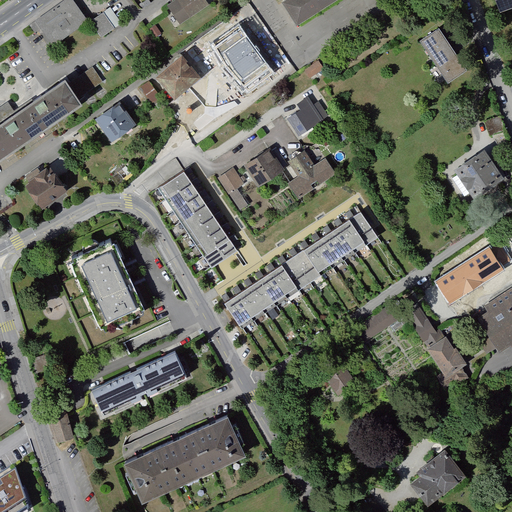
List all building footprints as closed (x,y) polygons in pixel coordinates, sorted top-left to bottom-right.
[(90,21),(75,0),(67,0),(38,21),(56,46),(90,21)] [(211,7),(206,0),(177,0),(167,7),(180,27),(211,7)] [(339,0),(288,0),(284,3),(299,26),(339,0)] [(511,0),(494,0),(500,14),(511,9),(511,0)] [(105,11),(90,21),(102,39),(117,29),(105,11)] [(275,72),(240,24),(211,44),(225,66),(249,91),(275,72)] [(468,69),(439,28),(420,41),(449,82),(468,69)] [(177,97),(199,78),(182,57),(159,76),(177,97)] [(0,159),(83,103),(67,79),(17,112),(10,102),(0,108),(0,159)] [(142,86),(155,101),(163,94),(151,79),(142,86)] [(327,122),(309,96),(283,113),(301,139),(327,122)] [(139,125),(122,101),(98,119),(115,142),(139,125)] [(287,170),(272,149),(248,166),(263,187),(287,170)] [(506,179),(486,149),(455,170),(474,200),(506,179)] [(339,174),(329,158),(317,166),(308,151),(291,162),(301,178),(293,184),(302,198),(339,174)] [(44,167),(17,186),(33,210),(61,192),(44,167)] [(246,183),(236,168),(220,179),(230,195),(246,183)] [(186,170),(161,186),(214,267),(238,251),(186,170)] [(364,211),(227,303),(244,329),(381,237),(364,211)] [(147,312),(115,242),(72,262),(104,333),(147,312)] [(492,247),(437,282),(452,304),(506,269),(492,247)] [(511,349),(511,289),(486,307),(489,312),(480,319),(503,355),(511,349)] [(398,301),(355,329),(364,345),(407,316),(398,301)] [(444,374),(439,377),(448,393),(470,378),(464,369),(470,366),(458,348),(456,349),(448,336),(443,340),(421,304),(408,313),(430,348),(428,349),(444,374)] [(192,378),(180,351),(93,390),(106,417),(192,378)] [(358,385),(345,366),(328,379),(341,398),(358,385)] [(65,399),(48,404),(56,438),(74,433),(65,399)] [(143,500),(248,452),(230,413),(125,460),(143,500)] [(469,477),(448,449),(418,471),(422,477),(414,483),(431,507),(469,477)] [(0,511),(33,511),(18,467),(0,479),(0,511)]
